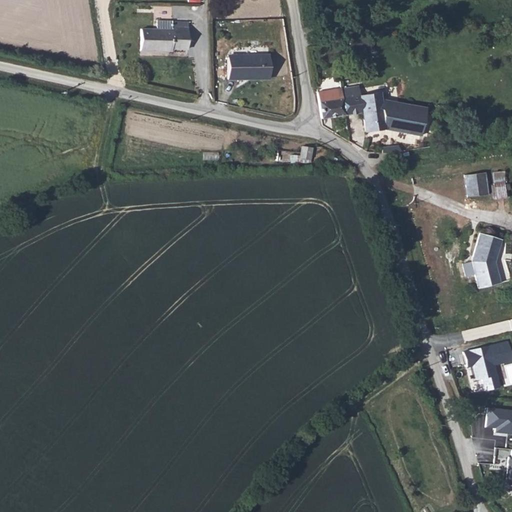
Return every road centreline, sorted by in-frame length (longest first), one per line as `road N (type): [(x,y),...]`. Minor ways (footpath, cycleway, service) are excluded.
road 1 (unclassified): [(308,130),(364,165),(380,194),(480,511)]
road 2 (unclassified): [(0,66),(308,130)]
road 3 (unclassified): [(295,0),(308,130)]
